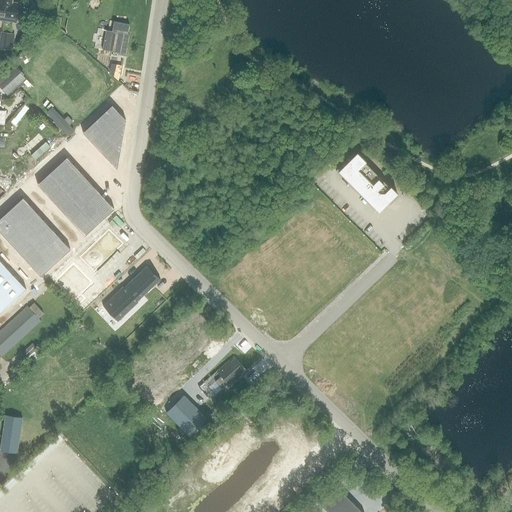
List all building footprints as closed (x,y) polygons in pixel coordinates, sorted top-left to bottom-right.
[(0,0),(0,20),(16,23),(19,3),(12,2),(12,0),(0,0)] [(28,25),(30,14),(19,12),(18,23),(28,25)] [(15,34),(2,31),(0,40),(0,48),(15,51),(16,45),(13,44),(15,34)] [(31,46),(22,53),(28,60),(37,52),(31,46)] [(121,73),(122,67),(112,65),(110,71),(121,73)] [(25,78),(14,66),(0,79),(0,87),(7,95),(17,86),(19,88),(23,84),(22,82),(25,78)] [(112,105),(82,132),(117,169),(126,120),(112,105)] [(397,196),(354,151),(335,170),(369,204),(370,202),(376,208),(382,208),(387,203),(389,204),(397,196)] [(66,157),(37,184),(84,236),(114,208),(66,157)] [(23,197),(0,217),(0,231),(40,276),(70,249),(23,197)] [(109,229),(79,256),(93,271),(123,244),(109,229)] [(0,260),(0,313),(26,289),(0,260)] [(119,322),(125,315),(125,314),(130,309),(137,303),(138,304),(139,303),(138,302),(160,281),(147,266),(124,287),(123,286),(122,287),(123,288),(106,304),(105,303),(103,305),(104,306),(119,322)] [(34,302),(28,307),(39,318),(44,313),(34,302)] [(27,305),(0,330),(0,357),(6,352),(41,320),(39,318),(28,307),(27,305)] [(196,327),(140,385),(158,403),(215,345),(196,327)] [(38,357),(34,352),(37,349),(32,343),(23,351),(28,357),(26,358),(31,363),(38,357)] [(333,379),(355,402),(385,374),(363,350),(333,379)] [(221,376),(215,381),(221,389),(227,384),(229,386),(241,375),(240,374),(244,370),(234,359),(230,362),(229,360),(217,371),(221,376)] [(19,374),(28,366),(24,362),(20,366),(20,367),(16,371),(19,374)] [(118,409),(133,394),(119,379),(104,394),(118,409)] [(132,424),(147,409),(133,394),(118,409),(132,424)] [(189,436),(206,418),(183,395),(165,412),(189,436)] [(146,438),(161,423),(147,409),(132,424),(146,438)] [(6,415),(0,450),(17,453),(23,418),(6,415)] [(79,446),(95,431),(81,416),(65,431),(79,446)] [(160,453),(175,438),(161,423),(146,438),(160,453)] [(93,461),(109,446),(95,431),(79,446),(93,461)] [(273,462),(249,439),(239,449),(262,472),(273,462)] [(107,475),(122,460),(109,446),(93,461),(107,475)] [(262,472),(239,449),(228,460),(252,483),(262,472)] [(121,490),(136,475),(122,460),(107,475),(121,490)] [(252,483),(228,460),(218,470),(242,494),(252,483)] [(190,471),(195,478),(203,473),(198,465),(190,471)] [(242,494),(218,470),(207,481),(231,504),(242,494)] [(223,511),(231,504),(207,481),(197,492),(217,511),(223,511)] [(361,511),(337,486),(320,503),(328,511),(361,511)] [(217,511),(197,492),(187,502),(196,511),(217,511)]
